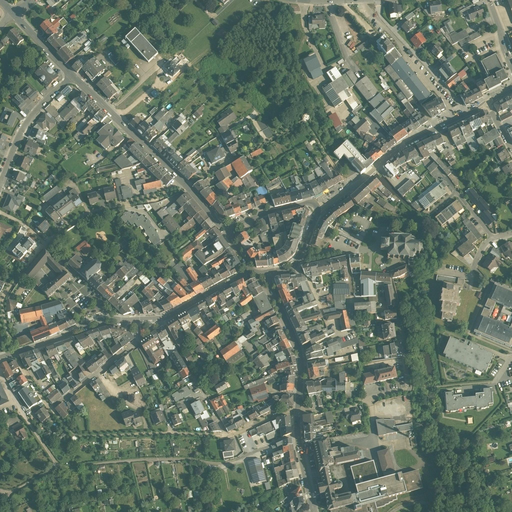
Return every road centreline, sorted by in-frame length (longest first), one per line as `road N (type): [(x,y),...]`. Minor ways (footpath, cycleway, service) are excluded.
road 1 (residential): [(389,274),(406,390),(297,411)]
road 2 (residential): [(186,186),(305,120),(334,167)]
road 3 (residential): [(0,373),(58,468),(0,492)]
road 4 (secondary): [(318,206),(412,140),(465,114)]
road 5 (secondary): [(186,186),(72,75)]
road 6 (residential): [(378,0),(384,21),(465,114)]
road 7 (residential): [(161,318),(225,435)]
road 8 (residential): [(0,184),(24,125),(72,75)]
road 9 (residential): [(136,319),(136,341),(51,409)]
road 10 (residential): [(13,353),(2,305),(44,245)]
